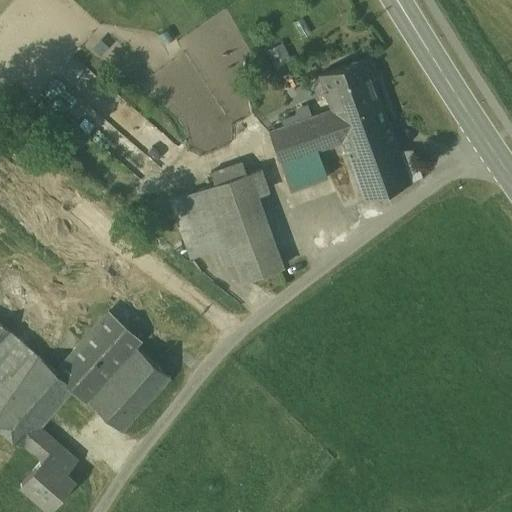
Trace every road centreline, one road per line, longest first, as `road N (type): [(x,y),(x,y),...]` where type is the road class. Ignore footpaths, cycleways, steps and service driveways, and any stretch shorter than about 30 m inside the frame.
road 1 (residential): [(104,511),(184,388),(262,304),(487,142)]
road 2 (secondary): [(487,142),(398,0)]
